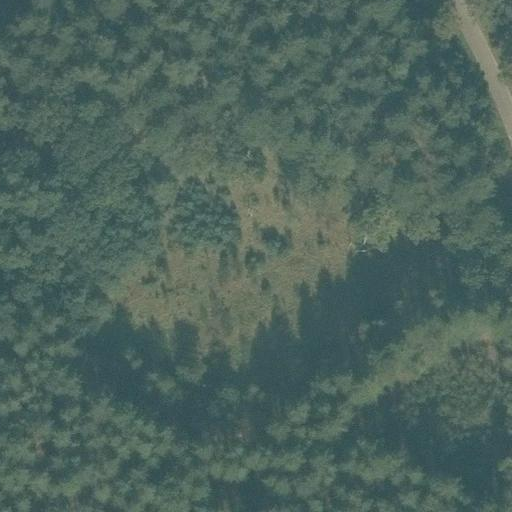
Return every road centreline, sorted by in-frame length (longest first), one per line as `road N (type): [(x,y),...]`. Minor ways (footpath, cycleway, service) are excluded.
road 1 (track): [(30,318),(68,193),(38,75),(52,33),(97,11),(146,1),(260,16),(337,71),(398,122),(454,256),(511,284)]
road 2 (unclassified): [(511,142),(447,0)]
